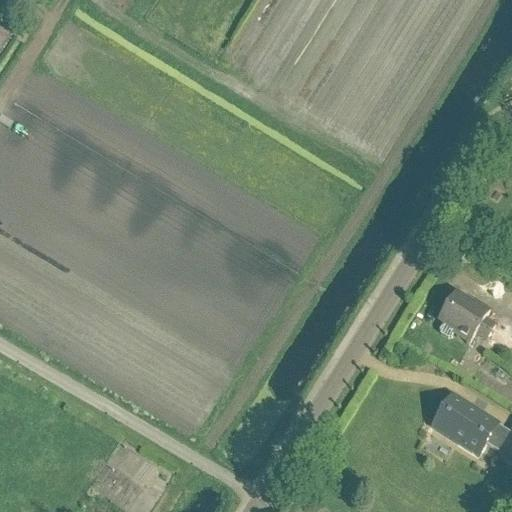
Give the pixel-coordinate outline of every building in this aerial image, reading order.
[(0,55),(11,39),(0,32),(0,55)] [(474,308),(457,297),(440,323),(444,326),(440,333),(441,337),(448,341),(452,341),(455,337),(470,346),(476,336),(486,343),(496,328),(486,321),(490,314),(476,305),(474,308)] [(453,399),(438,422),(467,440),(461,448),(478,459),(477,460),(478,461),(487,448),(511,464),(511,437),(508,435),(499,429),(500,428),(499,427),(498,428),(453,400),(454,399),(453,398),(453,399)] [(410,429),(401,443),(451,477),(460,463),(410,429)] [(82,442),(68,465),(104,488),(113,473),(123,479),(128,471),(118,465),(82,442)] [(68,465),(54,487),(90,510),(92,511),(101,511),(104,508),(94,502),(104,488),(68,465)] [(54,487),(40,509),(44,511),(92,511),(90,510),(54,487)]
